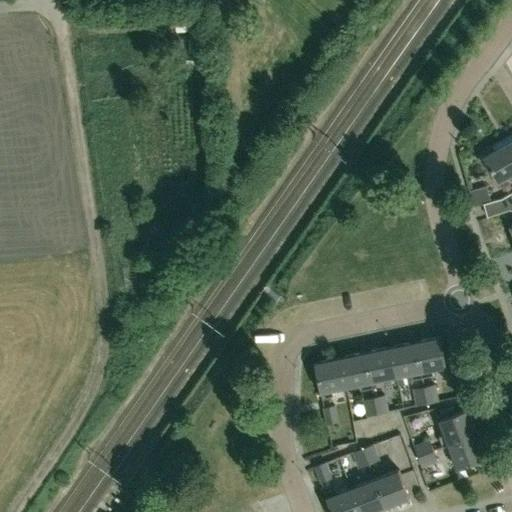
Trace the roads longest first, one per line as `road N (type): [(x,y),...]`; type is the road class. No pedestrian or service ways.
road 1 (track): [(53,4),(100,268),(103,342),(75,425),(15,511)]
road 2 (residential): [(306,511),(291,468),(287,346),(296,337),(468,301)]
road 3 (residential): [(468,301),(435,194),(435,152),(451,99),(511,21)]
road 4 (residential): [(511,414),(468,301)]
